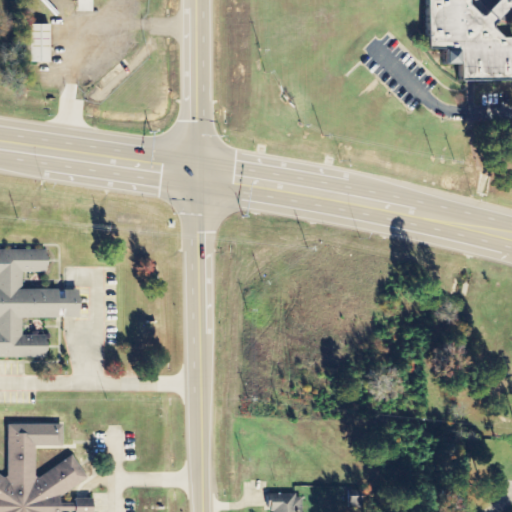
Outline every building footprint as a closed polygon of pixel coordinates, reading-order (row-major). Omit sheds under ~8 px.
[(69,0),(70,11),(86,12),(86,0),(69,0)] [(511,37),(509,37),(470,0),(421,0),(421,48),(452,47),(453,80),(511,80),(511,37)] [(24,63),(45,63),(46,25),(25,24),(24,63)] [(0,358),(43,358),(44,336),(20,336),(20,318),(56,319),(56,318),(74,318),(74,290),(20,290),(20,273),(43,273),(44,250),(0,250),(0,358)] [(88,511),(89,501),(50,501),(84,481),(70,456),(34,477),(32,477),(33,446),(59,447),(59,425),(4,425),(3,477),(0,475),(0,511),(88,511)] [(299,511),(299,495),(263,495),(263,511),(299,511)]
